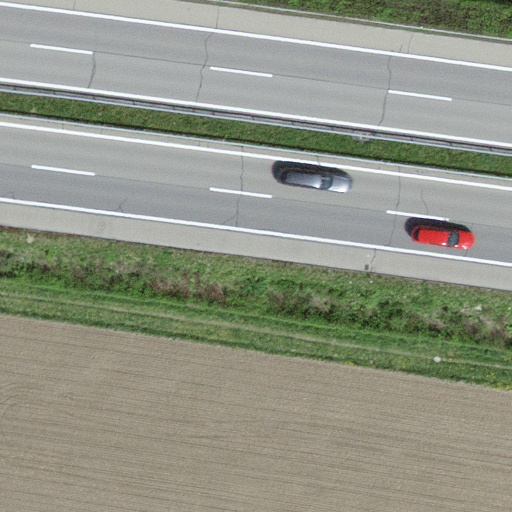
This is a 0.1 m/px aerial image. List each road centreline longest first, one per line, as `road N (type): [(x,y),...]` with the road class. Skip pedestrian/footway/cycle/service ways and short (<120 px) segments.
road 1 (track): [(511,374),(0,309)]
road 2 (motorway): [(511,111),(0,47)]
road 3 (motorway): [(0,168),(511,232)]
